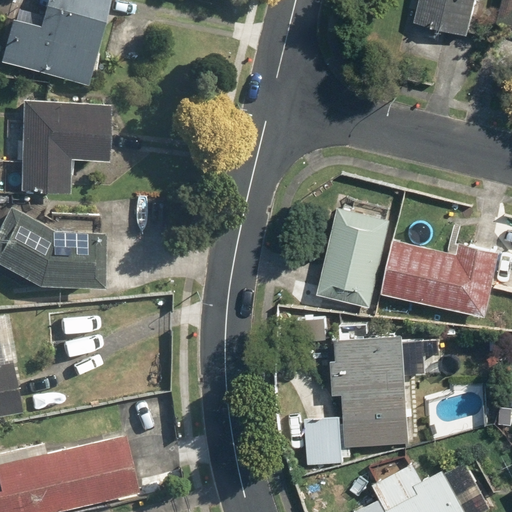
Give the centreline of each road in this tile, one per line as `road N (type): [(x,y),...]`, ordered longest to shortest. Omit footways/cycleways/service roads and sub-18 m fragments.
road 1 (residential): [(272,93),(224,338),(232,452),(249,511)]
road 2 (residential): [(272,93),(511,156)]
